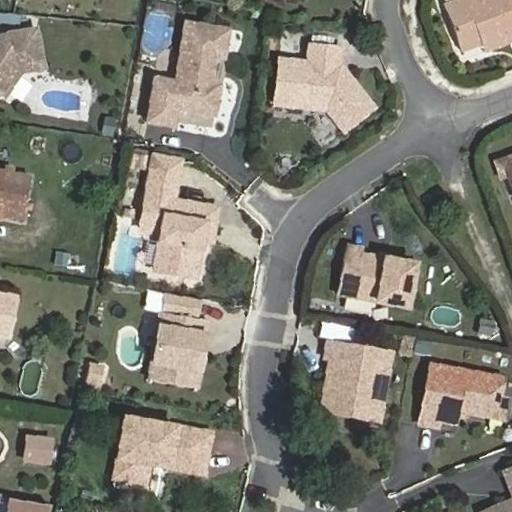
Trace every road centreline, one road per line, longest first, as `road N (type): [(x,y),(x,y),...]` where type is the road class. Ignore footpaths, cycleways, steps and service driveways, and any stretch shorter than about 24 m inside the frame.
road 1 (residential): [(308,511),(269,400),(306,210),(437,126)]
road 2 (residential): [(437,126),(386,0)]
